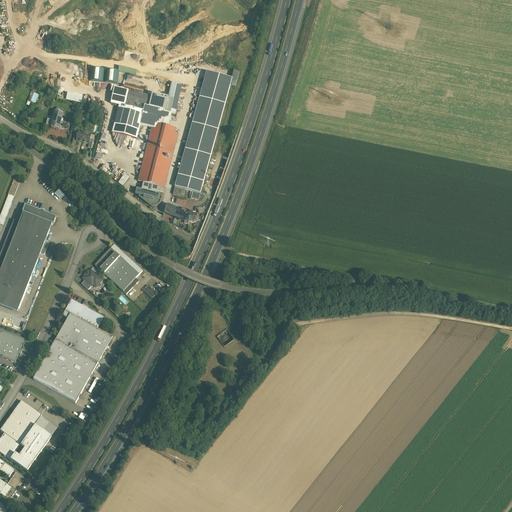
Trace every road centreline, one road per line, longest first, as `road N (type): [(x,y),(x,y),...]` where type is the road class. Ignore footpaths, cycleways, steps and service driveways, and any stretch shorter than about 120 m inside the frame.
road 1 (tertiary): [(0,132),(53,166),(155,256),(218,289),(271,298),(407,293),(511,311)]
road 2 (motorway): [(291,0),(238,177),(185,301),(64,511)]
road 3 (motorway): [(78,511),(162,373),(226,238),(272,111),(300,0)]
road 4 (track): [(268,365),(297,326),(404,316),(511,330)]
road 5 (residential): [(0,120),(69,151),(192,241)]
road 6 (residential): [(87,245),(0,411)]
road 7 (track): [(242,255),(359,284),(364,295)]
